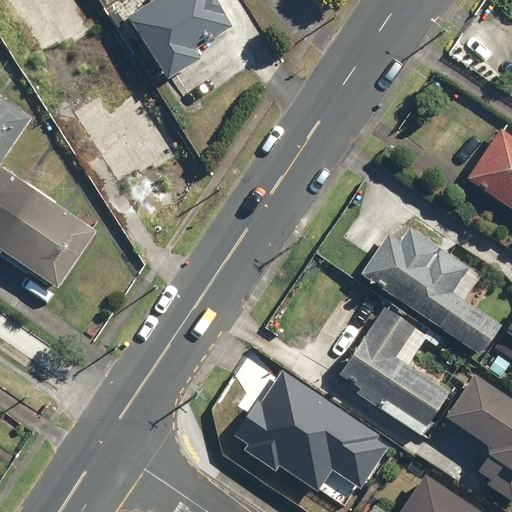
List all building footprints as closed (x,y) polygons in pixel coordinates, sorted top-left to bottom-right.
[(156,0),(129,17),(168,80),(202,60),(196,51),(235,27),(228,16),(236,11),(228,0),(156,0)] [(121,179),(149,161),(141,149),(179,126),(119,30),(85,51),(99,72),(82,83),(101,115),(87,124),(121,179)] [(36,37),(17,48),(29,68),(48,56),(36,37)] [(90,110),(66,74),(58,78),(46,59),(28,71),(64,127),(90,110)] [(0,250),(58,290),(97,232),(0,167),(33,119),(0,96),(0,250)] [(511,136),(502,130),(467,180),(511,211),(511,136)] [(401,242),(389,233),(360,276),(481,356),(502,325),(453,293),(470,267),(411,228),(401,242)] [(428,335),(387,307),(341,374),(360,387),(356,393),(420,436),(449,394),(408,365),(428,335)] [(511,324),(497,347),(511,356),(511,324)] [(390,445),(285,373),(263,405),(258,402),(236,434),(249,443),(246,448),(276,469),(280,463),(317,489),(333,467),(361,487),(390,445)] [(511,401),(473,376),(443,420),(489,450),(475,472),(492,483),(490,487),(511,501),(511,401)] [(476,511),(424,477),(400,511),(476,511)]
